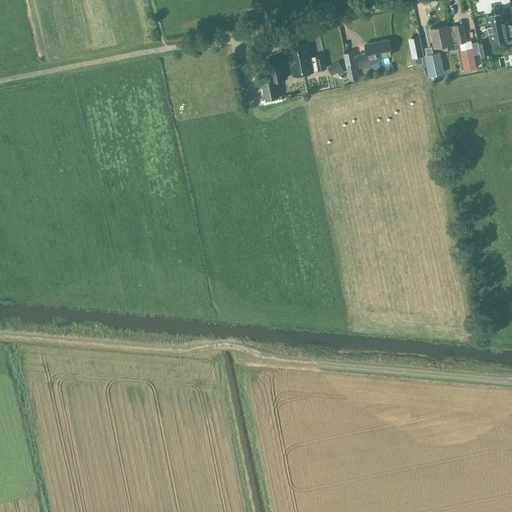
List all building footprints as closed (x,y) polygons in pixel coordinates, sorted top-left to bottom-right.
[(490,31),(492,40),(505,38),(506,43),(511,42),(511,25),(506,27),(503,13),(487,16),(488,24),(487,25),(488,31),(490,31)] [(443,49),(452,48),(451,42),(457,41),(458,43),(466,41),(463,24),(454,25),(454,26),(448,28),(448,25),(430,28),(434,48),(443,46),(443,49)] [(411,37),(408,38),(412,58),(415,57),(423,55),(419,36),(411,37)] [(359,68),(371,65),(370,63),(380,61),(379,58),(392,55),(389,40),(387,40),(386,39),(382,40),(381,42),(374,43),(373,42),(368,43),(368,44),(365,45),(367,54),(357,56),(359,68)] [(314,71),(308,42),(288,47),(293,75),(314,71)] [(481,54),(481,56),(488,54),(487,53),(485,42),(479,43),(481,54)] [(439,53),(433,54),(431,48),(426,49),(427,55),(426,55),(430,76),(443,73),(439,53)] [(460,51),(465,71),(477,68),(473,48),(460,51)] [(344,54),(348,77),(355,75),(357,72),(355,64),(356,64),(354,52),(344,54)] [(317,70),(319,70),(326,68),(323,54),(315,56),(317,70)] [(265,61),(268,76),(259,78),(263,99),(281,95),(278,80),(288,78),(283,57),(265,61)] [(338,62),(331,66),(335,73),(337,72),(339,75),(344,72),(338,62)] [(223,65),(229,110),(239,109),(232,63),(223,65)]
